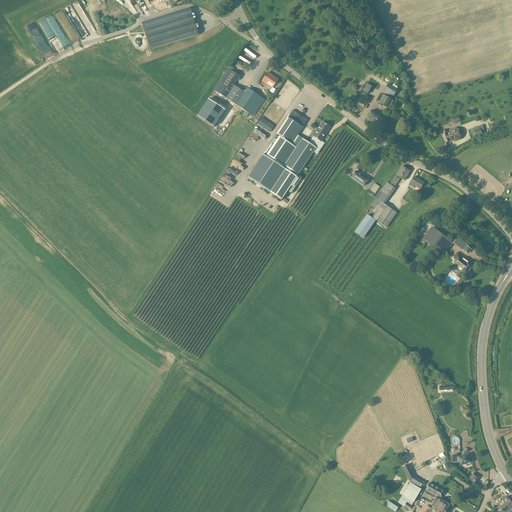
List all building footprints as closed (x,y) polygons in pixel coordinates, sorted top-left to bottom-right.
[(143,2),(135,6),(141,17),(149,12),(143,2)] [(191,14),(186,15),(185,10),(142,23),(150,49),(197,34),(191,14)] [(75,28),(83,40),(95,32),(85,15),(78,19),(81,24),(75,28)] [(239,58),(250,67),(256,60),(249,54),(251,52),(247,49),(239,58)] [(214,90),(253,116),(264,100),(247,88),(244,93),(234,86),(240,77),(228,69),(214,90)] [(268,73),(262,81),(272,88),(277,80),(268,73)] [(364,91),(370,94),(374,86),(368,83),(364,91)] [(384,92),(392,97),(397,89),(389,84),(384,92)] [(379,103),(389,109),(394,101),(383,95),(379,103)] [(205,103),(196,116),(213,128),(222,115),(225,110),(208,99),(205,103)] [(292,110),(287,118),(276,134),(279,136),(276,139),(274,138),(262,155),(247,178),(281,200),(287,192),(297,176),(316,148),(313,146),(318,139),(320,141),(330,127),(322,122),(315,134),(313,132),(311,135),(313,136),(311,139),(309,143),(307,142),(297,136),(302,128),(307,120),(292,110)] [(385,118),(372,111),(367,120),(380,127),(385,118)] [(269,132),(274,126),(261,118),(257,124),(269,132)] [(449,132),(448,133),(447,129),(442,131),(443,135),(442,135),(446,144),(453,141),(453,142),(460,139),(456,128),(449,131),(449,132)] [(474,130),(477,138),(483,136),(480,128),(474,130)] [(402,166),(397,176),(405,181),(410,171),(402,166)] [(368,180),(356,171),(352,178),(364,186),(368,180)] [(290,195),(301,178),(297,176),(287,192),(290,195)] [(395,176),(390,184),(395,187),(400,179),(395,176)] [(424,183),(415,177),(411,184),(410,186),(414,188),(415,186),(420,189),(424,183)] [(397,213),(385,205),(396,188),(387,182),(375,199),(369,207),(371,208),(372,207),(377,210),(372,218),(387,228),(397,213)] [(364,238),(376,221),(367,215),(355,232),(364,238)] [(444,254),(452,243),(432,228),(424,239),(444,254)] [(463,250),(467,253),(471,249),(467,246),(468,244),(459,236),(454,242),(457,245),(463,250)] [(467,274),(473,266),(464,259),(465,258),(458,253),(454,259),(460,263),(457,267),(460,269),(456,275),(459,278),(464,272),(467,274)] [(453,458),(451,459),(452,463),(459,461),(459,462),(460,461),(461,465),(462,465),(463,465),(465,465),(465,464),(470,462),(471,461),(470,458),(469,458),(468,455),(466,456),(466,455),(461,457),(458,458),(457,454),(452,456),(453,458)] [(414,476),(408,464),(402,467),(410,483),(420,488),(420,487),(424,482),(414,476)] [(480,477),(474,472),(469,479),(476,483),(480,477)] [(409,510),(422,488),(420,487),(420,488),(410,483),(398,503),(409,510)] [(436,496),(441,488),(430,483),(426,491),(436,496)] [(438,497),(440,498),(444,490),(441,488),(436,496),(437,497),(436,498),(438,498),(438,497)] [(505,496),(502,499),(503,500),(502,500),(509,509),(511,506),(511,498),(511,499),(510,500),(507,497),(506,498),(505,496)] [(445,511),(450,505),(440,499),(440,498),(438,497),(438,498),(436,498),(432,506),(429,511),(445,511)] [(396,511),(400,507),(390,500),(386,506),(396,511)] [(502,500),(497,504),(500,507),(502,509),(499,511),(510,511),(511,511),(509,509),(502,500)]
